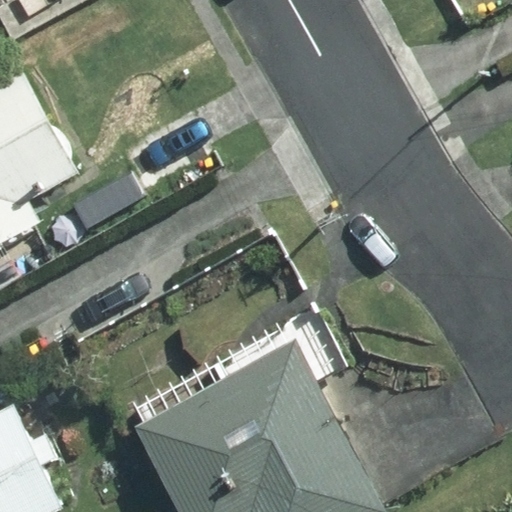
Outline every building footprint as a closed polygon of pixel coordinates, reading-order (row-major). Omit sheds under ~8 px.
[(0,0),(0,11),(11,5),(7,0),(0,0)] [(34,72),(0,91),(0,252),(51,224),(39,203),(90,176),(34,72)] [(127,145),(155,196),(227,156),(201,105),(127,145)] [(406,511),(307,344),(156,433),(203,511),(406,511)] [(25,408),(0,421),(0,511),(76,511),(78,511),(56,467),(70,459),(59,437),(43,444),(25,408)]
